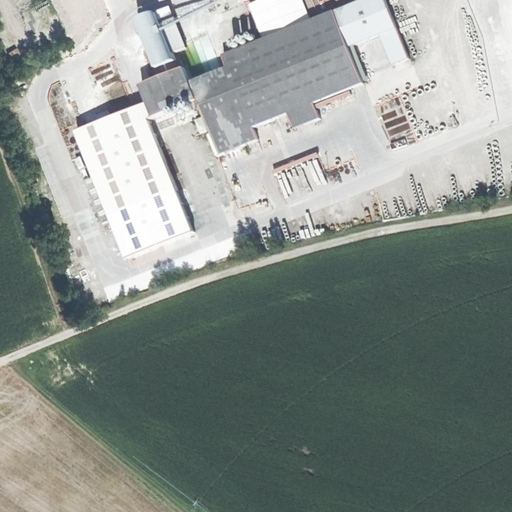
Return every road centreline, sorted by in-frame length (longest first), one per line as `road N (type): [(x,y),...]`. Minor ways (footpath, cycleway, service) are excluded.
road 1 (track): [(0,366),(196,284),(375,232),(511,208)]
road 2 (track): [(185,511),(9,361)]
road 3 (track): [(0,120),(73,332)]
